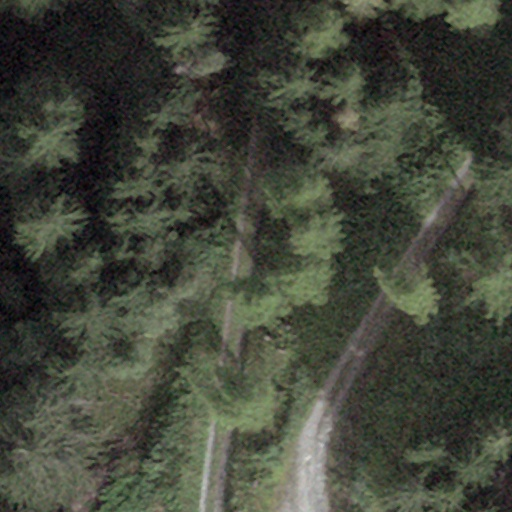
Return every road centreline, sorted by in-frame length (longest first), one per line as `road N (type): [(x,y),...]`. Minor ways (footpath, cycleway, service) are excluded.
road 1 (track): [(208,511),(269,0)]
road 2 (track): [(511,104),(455,181),(356,346),(304,471),(309,511)]
